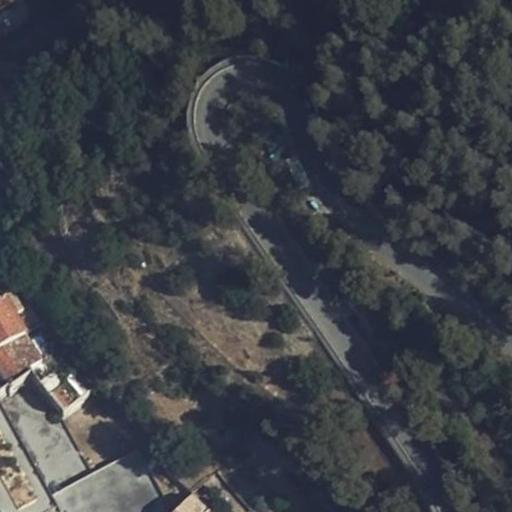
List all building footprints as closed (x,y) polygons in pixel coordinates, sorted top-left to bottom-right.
[(0,0),(0,26),(6,37),(41,16),(31,0),(0,0)] [(0,352),(15,345),(25,338),(6,302),(0,305),(0,352)] [(0,352),(0,371),(11,392),(32,376),(15,345),(0,352)] [(88,398),(98,390),(82,368),(71,376),(88,398)] [(68,385),(53,400),(66,416),(83,402),(68,385)] [(56,487),(66,511),(171,511),(144,448),(56,487)] [(180,511),(206,511),(194,499),(180,511)]
